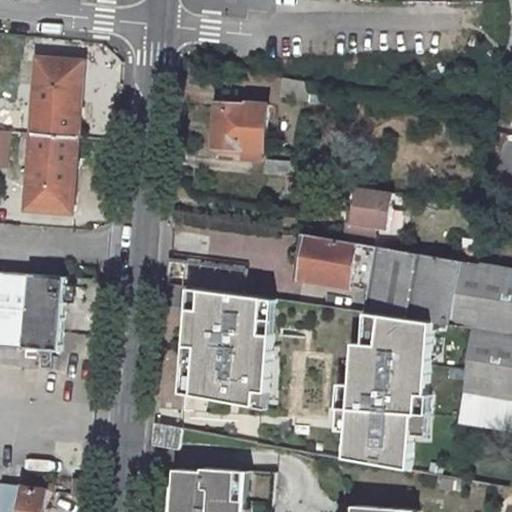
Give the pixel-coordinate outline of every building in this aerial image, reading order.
[(83,64),(38,60),(33,135),(78,139),(83,64)] [(288,81),(285,99),(327,106),(330,88),(288,81)] [(214,150),(269,154),(273,108),(212,103),(212,110),(217,111),(214,150)] [(78,139),(33,135),(27,209),(72,214),(78,139)] [(271,177),(303,181),(305,167),(272,164),(271,177)] [(359,190),(356,212),(354,224),(349,224),(347,242),(380,248),(382,229),(390,230),(396,196),(359,190)] [(230,226),(231,215),(209,215),(208,253),(220,253),(221,225),(230,226)] [(480,264),(380,248),(294,233),(292,244),(299,245),(297,262),(303,264),(301,280),(382,293),(379,316),(475,329),(477,294),(480,264)] [(167,288),(273,302),(276,277),(168,262),(167,288)] [(477,294),(475,329),(467,392),(475,394),(511,400),(511,269),(480,264),(477,294)] [(0,349),(63,354),(69,278),(0,272),(0,349)] [(475,394),(467,392),(465,402),(473,403),(475,394)] [(186,393),(183,407),(201,410),(204,396),(186,393)] [(157,425),(156,444),(182,449),(185,429),(157,425)] [(247,511),(248,499),(238,499),(241,469),(206,467),(206,469),(178,468),(175,511),(247,511)] [(238,499),(248,499),(251,469),(241,469),(238,499)] [(92,480),(75,479),(74,493),(92,494),(92,480)] [(7,485),(3,511),(46,511),(49,492),(47,491),(47,490),(54,491),(55,485),(26,481),(26,487),(7,485)]
